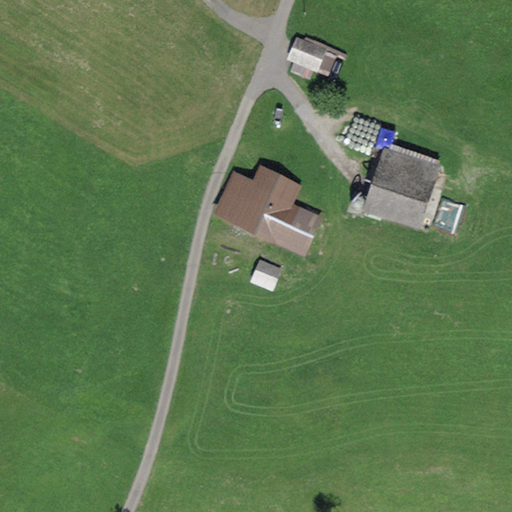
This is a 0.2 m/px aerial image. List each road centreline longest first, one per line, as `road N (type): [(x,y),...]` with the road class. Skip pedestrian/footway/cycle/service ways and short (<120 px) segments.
road 1 (track): [(129,511),(154,443),(206,211),(286,0)]
road 2 (track): [(357,184),(267,60)]
